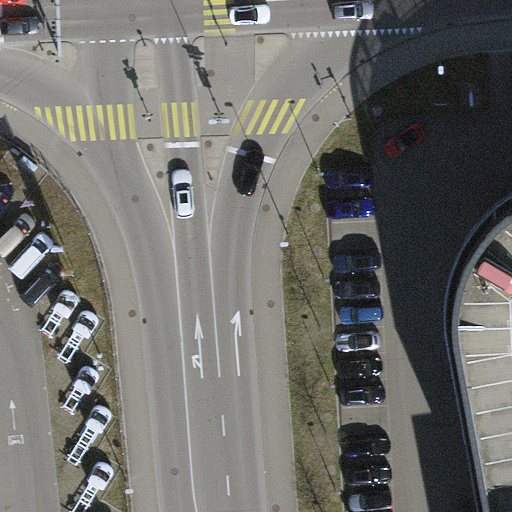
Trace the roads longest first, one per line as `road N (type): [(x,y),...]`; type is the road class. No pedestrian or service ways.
road 1 (residential): [(202,358),(229,308),(236,217),(276,113),(369,0)]
road 2 (residential): [(202,358),(174,0)]
road 3 (residential): [(103,118),(143,214),(159,318),(202,358)]
road 4 (residential): [(219,511),(202,358)]
